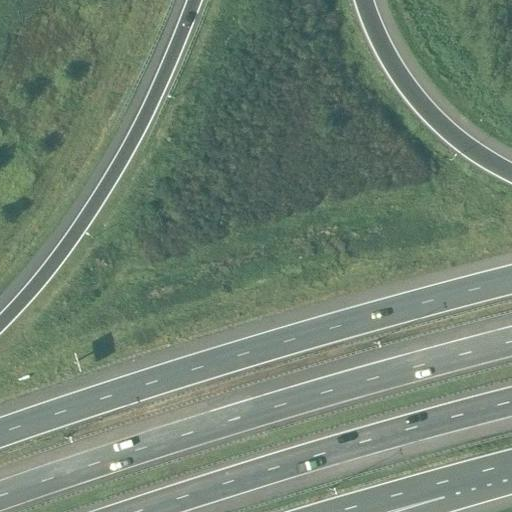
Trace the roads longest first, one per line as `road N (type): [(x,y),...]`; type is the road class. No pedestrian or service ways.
road 1 (motorway): [(511,343),(354,384),(0,500)]
road 2 (motorway): [(511,282),(246,354),(0,434)]
road 3 (motorway): [(141,511),(511,402)]
road 4 (motorway): [(196,0),(109,182),(66,248),(0,323)]
road 5 (motorway): [(511,173),(437,124),(399,77),(364,0)]
